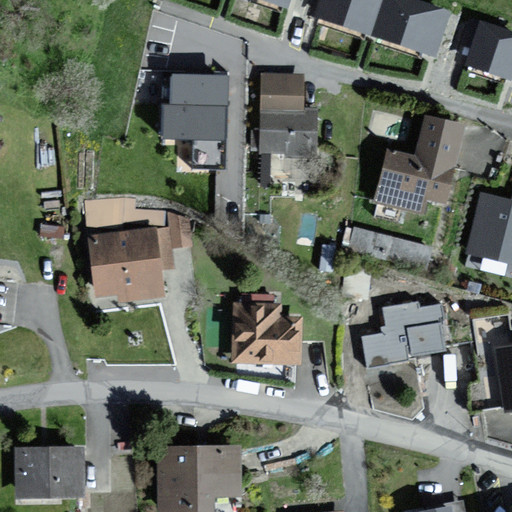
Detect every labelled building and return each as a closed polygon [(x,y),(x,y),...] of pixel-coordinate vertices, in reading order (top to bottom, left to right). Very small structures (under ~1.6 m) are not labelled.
[(443,11),(409,0),(320,0),(315,16),(430,53),(443,11)] [(511,60),(511,34),(478,23),(465,63),(506,77),(511,60)] [(223,72),(167,72),(167,143),(223,143),(223,72)] [(301,113),(302,79),(263,78),(262,155),(315,157),(316,113),(301,113)] [(464,126),(425,119),(417,157),(390,152),(379,204),(425,212),(428,198),(449,202),(464,126)] [(511,202),(475,192),(459,251),(511,266),(511,202)] [(170,266),(165,228),(89,238),(96,295),(118,292),(119,299),(162,294),(158,267),(170,266)] [(415,311),(414,305),(383,310),(387,333),(360,337),(365,369),(408,362),(407,355),(440,350),(435,324),(443,323),(440,307),(415,311)] [(278,319),(278,308),(237,307),(234,363),(300,365),(302,320),(278,319)] [(511,411),(511,350),(498,352),(506,413),(511,411)] [(241,448),(161,450),(161,511),(218,511),(218,497),(242,496),(241,448)] [(85,451),(16,451),(17,497),(85,497),(85,451)]
